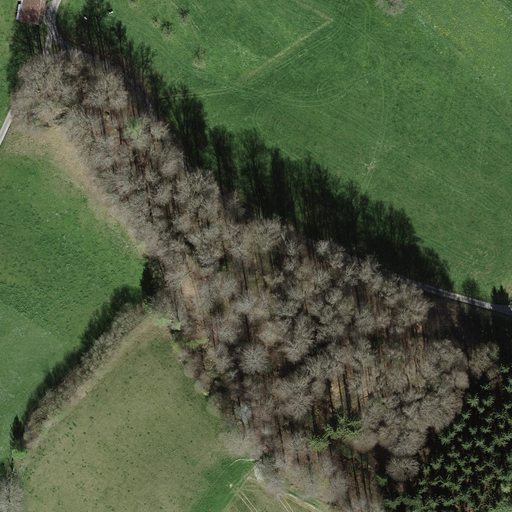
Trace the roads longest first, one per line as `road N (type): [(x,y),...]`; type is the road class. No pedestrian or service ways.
road 1 (track): [(511,312),(424,290),(241,210),(200,180),(118,74),(56,50)]
road 2 (unclassified): [(0,138),(56,50),(57,0)]
